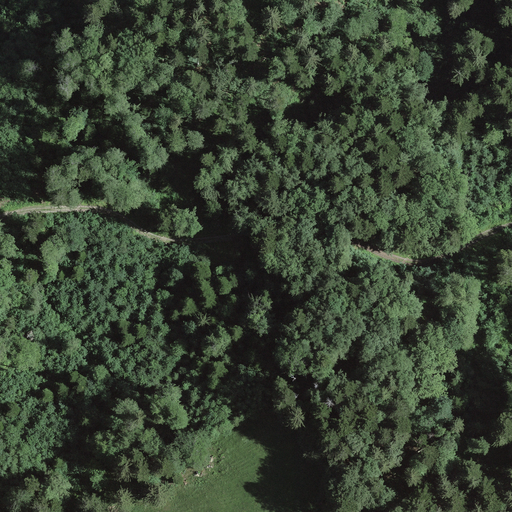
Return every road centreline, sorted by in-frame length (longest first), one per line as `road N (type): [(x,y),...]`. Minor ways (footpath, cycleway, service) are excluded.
road 1 (track): [(511,225),(422,262),(333,232),(176,242),(86,206),(0,213)]
road 2 (track): [(0,231),(30,261),(71,338),(91,355)]
